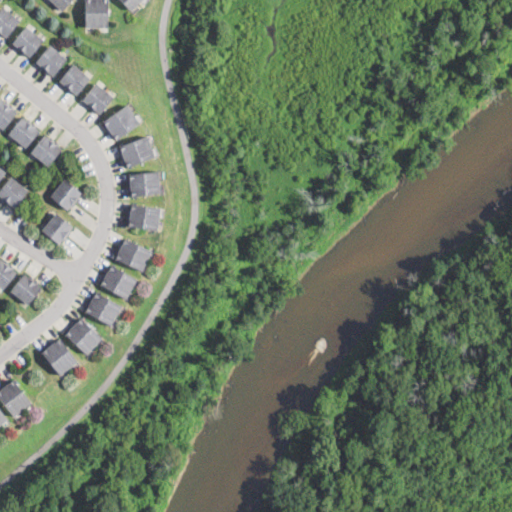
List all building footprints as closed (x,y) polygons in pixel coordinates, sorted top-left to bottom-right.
[(72,0),(66,7),(63,11),(50,0),(72,0)] [(94,27),(85,27),(85,0),(108,0),(108,27),(94,27)] [(142,0),(133,8),(131,11),(120,0),(142,0)] [(7,36),(6,37),(0,32),(0,8),(2,6),(19,19),(7,36)] [(32,53),(30,56),(13,43),(26,26),(43,39),(32,53)] [(59,68),(53,76),(36,62),(49,45),(66,58),(59,68)] [(82,88),(77,95),(59,81),(73,64),(90,77),(82,88)] [(103,109),(100,113),(83,100),(96,83),(113,97),(103,109)] [(4,127),(3,129),(0,126),(0,98),(16,112),(4,127)] [(125,132),(116,139),(113,135),(110,137),(103,127),(106,125),(104,122),(127,105),(139,122),(125,132)] [(27,146),(26,148),(8,133),(21,116),(39,131),(27,146)] [(49,165),(48,166),(31,152),(45,135),(62,149),(49,165)] [(155,157),(140,163),(128,168),(125,162),(123,163),(119,152),(121,151),(120,147),(146,136),(155,157)] [(160,186),(161,193),(132,197),(131,191),(129,191),(127,180),(130,179),(129,174),(158,171),(160,186)] [(16,205),(14,207),(0,195),(0,189),(11,177),(28,191),(16,205)] [(73,204),(68,210),(51,196),(65,179),(82,192),(73,204)] [(160,208),(160,209),(158,230),(128,226),(129,220),(127,220),(128,209),(130,209),(130,204),(160,208)] [(65,237),(59,244),(42,230),(56,213),(73,227),(65,237)] [(134,242),(146,248),(152,251),(142,272),(115,259),(118,253),(115,252),(120,242),(123,243),(125,238),(134,242)] [(10,280),(3,289),(0,286),(0,258),(17,273),(10,280)] [(111,265),(121,270),(137,279),(126,299),(103,286),(100,285),(103,280),(101,278),(107,268),(109,269),(111,265)] [(32,300),(28,304),(11,290),(24,273),(42,288),(32,300)] [(89,299),(77,292),(82,283),(83,282),(95,289),(89,299)] [(89,299),(92,295),(94,296),(97,291),(123,307),(111,327),(84,312),(87,306),(86,305),(89,299)] [(83,320),(85,322),(102,338),(87,355),(65,334),(69,329),(67,327),(74,320),(77,322),(80,318),(83,320)] [(60,375),(59,376),(42,353),(59,340),(61,339),(78,361),(60,375)] [(14,415),(13,416),(0,398),(0,389),(14,379),(31,402),(14,415)] [(0,425),(0,408),(8,419),(0,425)]
